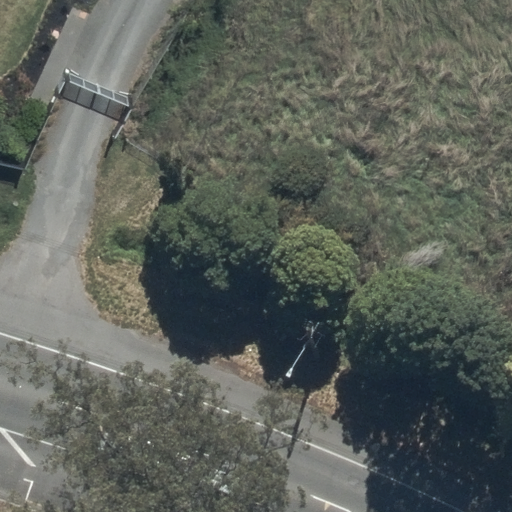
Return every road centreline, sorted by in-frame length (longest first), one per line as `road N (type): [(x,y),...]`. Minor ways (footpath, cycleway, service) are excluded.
road 1 (secondary): [(307,502),(0,400)]
road 2 (track): [(46,245),(160,147),(246,0)]
